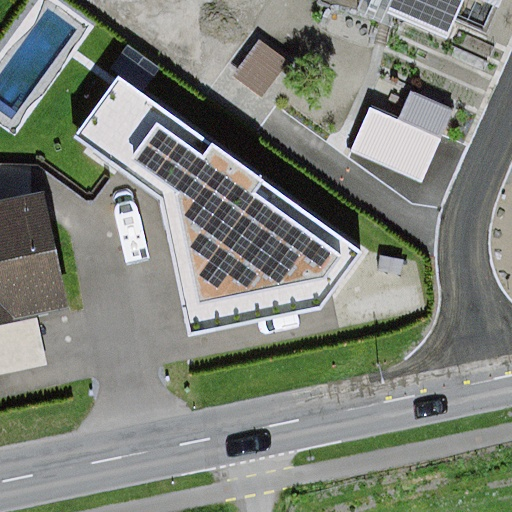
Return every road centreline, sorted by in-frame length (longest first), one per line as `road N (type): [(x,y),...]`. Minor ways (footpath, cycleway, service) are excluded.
road 1 (secondary): [(0,485),(476,385)]
road 2 (residential): [(476,385),(462,268),(470,211),(511,121)]
